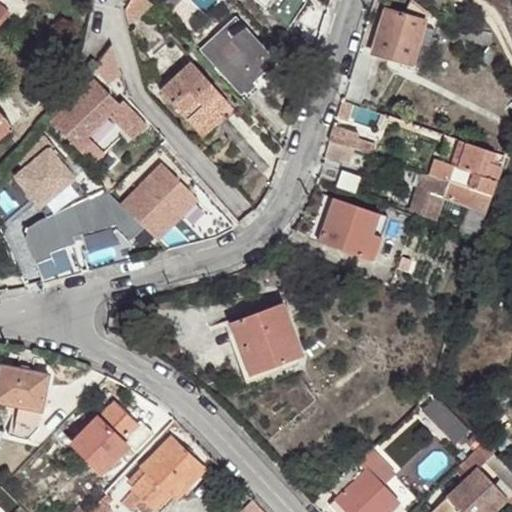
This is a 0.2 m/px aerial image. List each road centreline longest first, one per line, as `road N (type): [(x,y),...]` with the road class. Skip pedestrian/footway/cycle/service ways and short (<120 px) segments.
road 1 (residential): [(28,317),(235,249),(267,228),(287,202),(354,0)]
road 2 (residential): [(291,511),(207,421),(95,345),(28,317)]
